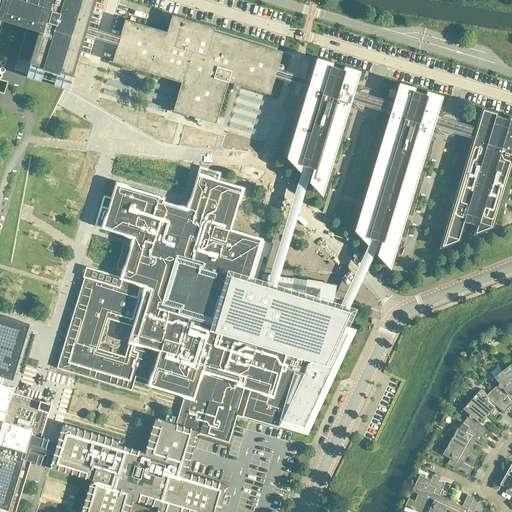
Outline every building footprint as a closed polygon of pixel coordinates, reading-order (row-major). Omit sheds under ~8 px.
[(85,31),(94,0),(0,0),(0,16),(4,17),(28,25),(32,26),(40,28),(32,54),(29,63),(30,63),(29,66),(26,77),(32,78),(67,89),(71,76),(72,76),(72,75),(84,34),(85,32),(85,31)] [(274,76),(275,76),(275,74),(276,72),(276,70),(279,62),(282,52),(213,31),(213,29),(214,27),(172,15),(169,21),(166,32),(125,19),(118,40),(118,41),(117,43),(115,51),(112,62),(181,82),(172,110),(184,114),(215,123),(217,116),(227,82),(233,83),(237,85),(269,94),(270,90),(274,76)] [(118,40),(85,31),(85,32),(84,34),(117,43),(118,41),(118,40)] [(316,58),(310,80),(309,82),(309,84),(308,85),(308,86),(287,157),(299,170),(301,163),(302,164),(305,164),(306,165),(309,166),(311,166),(313,167),(309,181),(321,194),(329,169),(350,99),(352,92),(354,85),(358,71),(344,67),(343,70),(330,66),(331,63),(316,58)] [(274,76),(308,86),(308,85),(309,84),(309,82),(276,72),(275,74),(274,76)] [(379,239),(382,240),(378,254),(390,267),(433,124),(435,117),(441,96),(427,92),(426,95),(413,91),(414,88),(399,83),(393,104),(391,111),(355,230),(367,243),(369,236),(370,237),(375,238),(377,239),(379,239)] [(372,106),(391,111),(393,104),(374,99),(374,97),(373,95),(372,93),(371,92),(369,91),(368,90),(366,90),(364,90),(362,90),(360,91),(358,92),(357,93),(352,92),(350,99),(355,100),(355,102),(356,104),(357,106),(358,107),(360,108),(362,109),(364,109),(365,110),(368,109),(370,108),(371,107),(372,106)] [(464,220),(477,224),(474,233),(492,226),(511,160),(511,117),(509,117),(508,120),(495,116),(497,113),(482,108),(476,129),(473,136),(440,247),(458,240),(464,220)] [(455,131),(473,136),(476,129),(457,124),(457,122),(456,120),(455,118),(453,117),(452,116),(450,115),(448,115),(447,115),(445,115),(442,116),(441,117),(440,118),(435,117),(433,124),(437,125),(438,127),(438,129),(440,131),(441,132),(443,133),(444,134),(446,134),(448,134),(450,134),(452,133),(454,132),(455,131)] [(242,132),(239,140),(247,143),(250,135),(242,132)] [(276,280),(311,166),(309,166),(306,165),(305,164),(302,164),(267,279),(271,279),(276,280)] [(135,377),(151,381),(150,384),(185,395),(175,425),(197,432),(228,441),(236,415),(242,417),(243,416),(277,426),(277,427),(279,420),(282,420),(282,421),(304,428),(348,333),(341,331),(350,311),(347,310),(343,309),(338,308),(289,293),(290,287),(291,282),(276,280),(271,279),(267,279),(262,278),(249,274),(255,253),(248,251),(252,237),(228,229),(233,212),(241,188),(198,175),(188,210),(161,202),(162,198),(116,185),(104,227),(135,236),(132,246),(124,243),(116,269),(124,271),(122,277),(91,268),(89,272),(88,277),(83,276),(83,277),(84,277),(56,368),(131,390),(135,377)] [(252,237),(248,251),(255,253),(259,239),(252,237)] [(343,309),(347,310),(379,239),(377,239),(375,238),(370,237),(338,308),(343,309)] [(0,315),(0,375),(12,379),(27,328),(27,327),(29,324),(0,315)] [(503,330),(494,337),(498,342),(507,336),(503,330)] [(511,391),(511,381),(504,370),(491,379),(496,386),(492,390),(508,408),(511,404),(511,402),(507,395),(511,391)] [(15,511),(16,509),(31,462),(40,437),(50,404),(12,393),(13,388),(0,383),(0,511),(15,511)] [(508,408),(492,390),(487,394),(481,389),(471,400),(488,415),(496,405),(504,412),(508,408)] [(75,390),(73,395),(85,398),(86,393),(75,390)] [(479,424),(488,415),(471,400),(461,412),(467,417),(463,422),(469,426),(483,436),(487,431),(479,424)] [(185,472),(197,432),(175,425),(155,418),(145,453),(118,445),(119,441),(63,424),(57,442),(48,440),(40,437),(31,462),(41,465),(50,467),(91,479),(81,511),(127,511),(132,499),(158,507),(157,510),(162,511),(218,511),(226,485),(185,472)] [(469,426),(463,422),(460,428),(458,427),(451,441),(470,451),(476,440),(486,446),(489,440),(483,436),(469,426)] [(470,473),(473,468),(464,463),(470,451),(451,441),(443,454),(450,458),(448,464),(470,473)] [(511,475),(507,473),(500,484),(507,488),(505,493),(511,495),(511,500),(511,501),(511,475)] [(428,505),(439,481),(440,477),(433,474),(431,479),(420,474),(412,491),(418,493),(415,500),(409,498),(405,506),(418,511),(424,511),(428,505)] [(439,481),(428,505),(424,511),(445,511),(451,500),(440,495),(445,484),(439,481)] [(466,511),(468,509),(468,510),(469,509),(474,497),(468,495),(462,506),(451,500),(445,511),(466,511)]
